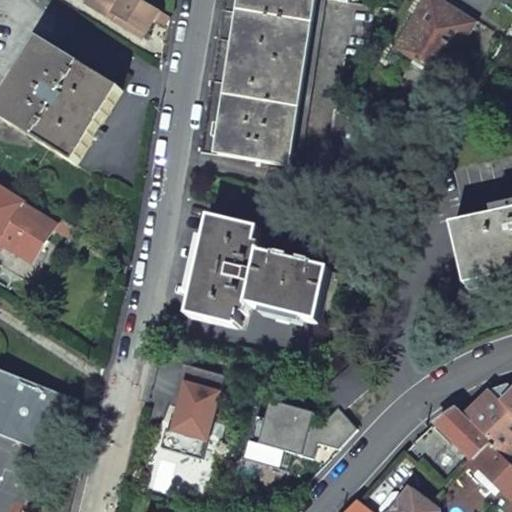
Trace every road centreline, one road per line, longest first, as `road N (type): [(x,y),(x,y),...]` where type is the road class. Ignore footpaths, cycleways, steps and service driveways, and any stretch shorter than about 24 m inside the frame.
road 1 (residential): [(97,511),(203,0)]
road 2 (residential): [(511,355),(444,378),(307,511)]
road 3 (unknown): [(420,399),(419,307),(428,265),(451,217),(476,198),(511,190)]
